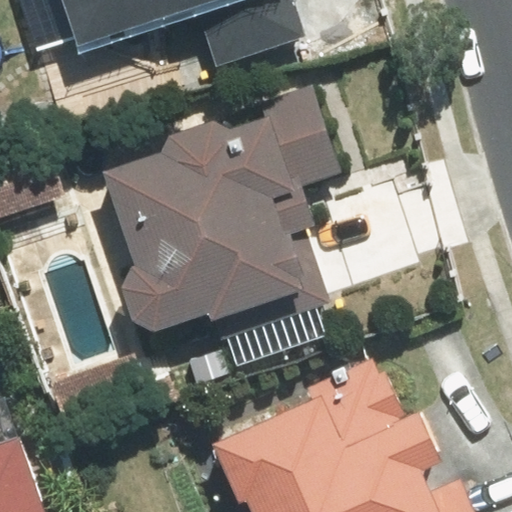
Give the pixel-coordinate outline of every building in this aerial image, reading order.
[(86,0),(97,30),(176,0),(204,0),(227,60),(323,24),(313,0),(86,0)] [(183,117),(187,128),(120,153),(151,237),(127,246),(156,325),(329,262),(301,183),(358,162),(327,78),(244,108),(239,96),(183,117)] [(0,203),(5,215),(79,183),(59,138),(0,163),(0,203)] [(435,402),(409,415),(381,357),(219,434),(247,492),(256,511),(483,511),(471,486),(448,496),(430,460),(457,447),(435,402)] [(0,511),(71,511),(38,419),(0,432),(0,511)]
